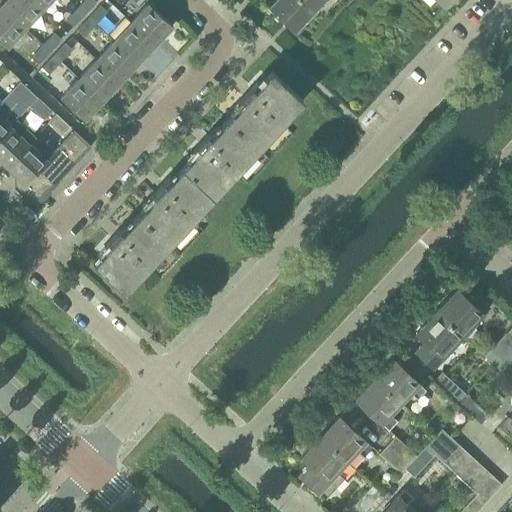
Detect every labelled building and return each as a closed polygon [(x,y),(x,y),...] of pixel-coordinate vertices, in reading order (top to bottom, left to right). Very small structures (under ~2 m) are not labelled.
[(43,9),(33,0),(5,0),(1,5),(25,27),(43,9)] [(33,0),(43,9),(51,0),(33,0)] [(84,0),(78,7),(86,14),(98,1),(96,0),(84,0)] [(442,0),(447,4),(445,6),(445,7),(451,0),(281,0),(281,1),(279,0),(273,0),(268,6),(295,31),(296,31),(294,29),(301,21),(303,23),(315,10),(313,8),(320,1),(322,3),(324,0),(442,0)] [(132,21),(156,43),(174,24),(149,2),(132,21)] [(89,17),(97,23),(108,11),(101,4),(89,17)] [(25,27),(1,5),(0,6),(0,39),(8,46),(25,27)] [(86,14),(78,7),(68,19),(75,26),(86,14)] [(97,23),(89,17),(78,29),(85,35),(97,23)] [(156,43),(132,21),(114,40),(139,62),(156,43)] [(43,44),(51,51),(62,38),(55,32),(43,44)] [(139,62),(114,40),(97,59),(121,81),(139,62)] [(54,54),(62,61),(73,48),(66,42),(54,54)] [(51,51),(43,44),(32,56),(40,63),(51,51)] [(62,61),(54,54),(43,66),(50,73),(62,61)] [(121,81),(97,59),(79,77),(104,100),(121,81)] [(257,90),(253,87),(242,99),(246,102),(212,137),(209,134),(198,146),(201,149),(168,185),(164,182),(153,194),(156,197),(123,232),(120,229),(111,238),(109,241),(112,244),(94,262),(126,292),(305,101),(274,72),(257,90)] [(104,100),(79,77),(62,96),(86,119),(104,100)] [(0,121),(17,104),(6,94),(0,101),(0,121)] [(24,111),(17,104),(0,121),(0,158),(8,166),(30,142),(35,136),(16,119),(24,111)] [(57,113),(47,124),(63,139),(73,128),(57,113)] [(75,129),(48,159),(48,160),(28,181),(45,197),(92,146),(75,129)] [(30,142),(8,166),(17,175),(15,177),(15,181),(22,187),(19,190),(27,197),(30,194),(32,196),(36,196),(39,199),(43,198),(45,197),(28,181),(48,160),(48,159),(30,142)] [(437,309),(463,333),(483,311),(481,310),(490,301),(473,285),(464,294),(457,287),(437,309)] [(463,333),(437,309),(416,332),(442,356),(463,333)] [(493,362),(511,341),(511,336),(506,331),(485,354),(493,362)] [(511,341),(493,362),(501,370),(511,358),(511,341)] [(374,377),(400,401),(410,390),(417,397),(426,388),(393,357),(374,377)] [(458,401),(465,392),(442,371),(434,380),(458,401)] [(400,401),(374,377),(356,397),(389,428),(398,419),(390,412),(400,401)] [(465,392),(458,401),(482,422),(489,413),(465,392)] [(511,396),(510,398),(510,403),(511,405),(511,415),(510,418),(508,416),(499,425),(511,437),(511,396)] [(321,435),(347,459),(357,448),(364,455),(373,446),(339,415),(321,435)] [(433,456),(435,453),(451,436),(442,428),(424,447),(433,456)] [(347,459),(321,435),(302,455),(310,462),(299,473),(325,497),(344,477),(337,470),(347,459)] [(409,464),(417,455),(396,435),(388,444),(409,464)] [(451,436),(435,453),(443,461),(460,444),(451,436)] [(405,468),(409,464),(388,444),(380,452),(401,472),(405,468)] [(460,444),(443,461),(452,469),(468,452),(460,444)] [(417,455),(409,464),(405,468),(414,476),(433,456),(424,447),(417,455)] [(468,452),(452,469),(461,477),(477,460),(468,452)] [(477,460),(461,477),(469,485),(485,468),(477,460)] [(485,468),(469,485),(477,493),(493,476),(485,468)] [(493,476),(477,493),(459,511),(475,511),(502,484),(493,476)] [(355,504),(363,511),(382,492),(373,484),(355,504)] [(416,511),(407,503),(413,497),(404,488),(381,511),(416,511)]
